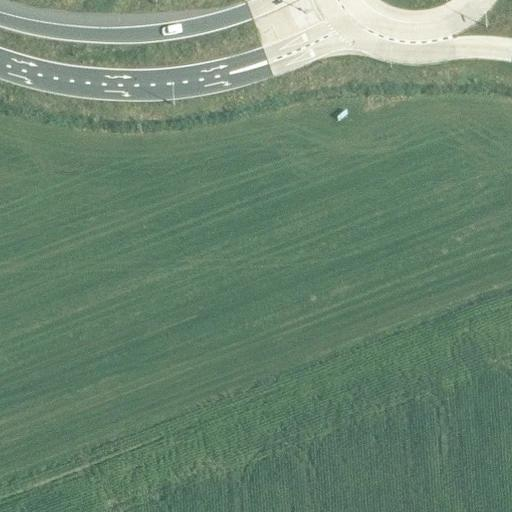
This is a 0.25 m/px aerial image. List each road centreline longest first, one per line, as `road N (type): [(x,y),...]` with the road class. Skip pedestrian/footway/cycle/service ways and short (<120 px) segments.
road 1 (motorway): [(274,0),(155,34),(56,32),(0,19)]
road 2 (motorway): [(0,64),(131,85),(253,67)]
road 3 (primary): [(371,21),(429,32),(482,0)]
